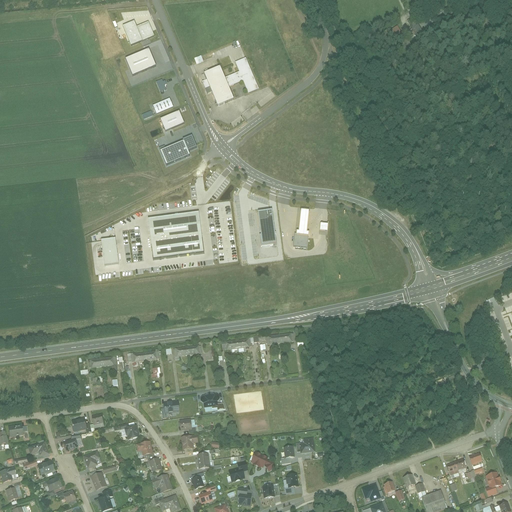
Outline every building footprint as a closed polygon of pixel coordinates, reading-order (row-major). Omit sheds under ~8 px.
[(122,27),(131,47),(154,36),(148,22),(136,27),(134,22),(122,27)] [(396,39),(403,35),(397,26),(390,31),(396,39)] [(151,50),(127,60),(134,77),(158,67),(151,50)] [(220,67),(205,73),(218,105),(233,99),(229,88),(243,82),(248,93),(258,89),(245,58),(235,63),(239,72),(225,78),(220,67)] [(163,81),(157,83),(161,94),(168,91),(166,86),(168,85),(167,82),(164,83),(163,81)] [(174,109),(171,100),(154,107),(158,116),(174,109)] [(154,117),(152,112),(143,116),(145,121),(154,117)] [(184,124),(179,113),(160,120),(165,132),(184,124)] [(166,166),(190,156),(189,152),(198,148),(193,136),(183,141),(183,143),(159,152),(166,166)] [(298,232),(298,235),(310,237),(310,233),(308,233),(309,225),(311,211),(303,210),(302,225),(301,232),(298,232)] [(275,243),(271,212),(257,213),(261,245),(275,243)] [(204,213),(141,221),(146,265),(209,257),(204,213)] [(325,225),(322,224),(321,232),(325,232),(329,233),(330,225),(325,225)] [(296,235),(294,247),(308,249),(310,237),(298,235),(296,235)] [(99,268),(122,266),(118,236),(95,240),(99,268)] [(279,335),(281,344),(294,343),(292,334),(279,335)] [(279,335),(266,338),(267,346),(281,344),(279,335)] [(239,340),(240,349),(252,348),(250,339),(239,340)] [(239,340),(223,343),(224,351),(240,349),(239,340)] [(200,345),(188,346),(190,356),(201,354),(200,345)] [(188,346),(174,349),(175,357),(190,356),(188,346)] [(158,351),(146,353),(147,361),(159,359),(158,351)] [(147,361),(146,353),(134,354),(135,363),(147,361)] [(115,357),(102,359),(103,367),(116,365),(115,357)] [(102,359),(89,361),(90,369),(103,367),(102,359)] [(152,378),(160,377),(160,368),(153,368),(153,374),(152,374),(152,378)] [(22,370),(9,372),(10,379),(23,377),(22,370)] [(9,372),(0,373),(0,380),(10,379),(9,372)] [(217,396),(203,397),(204,406),(218,404),(217,396)] [(180,413),(178,402),(164,404),(165,409),(161,409),(163,420),(166,419),(166,415),(180,413)] [(103,413),(93,415),(95,424),(105,423),(103,413)] [(87,430),(84,419),(72,423),(75,433),(87,430)] [(191,420),(180,422),(181,432),(192,431),(191,420)] [(23,424),(9,425),(10,436),(24,435),(23,424)] [(138,425),(126,428),(129,441),(140,437),(138,425)] [(198,436),(181,439),(183,451),(194,450),(193,444),(199,444),(198,436)] [(76,439),(63,443),(66,452),(78,448),(76,439)] [(315,453),(313,439),(304,440),(304,445),(301,445),(301,444),(297,444),(298,453),(301,453),(301,455),(315,453)] [(153,455),(150,442),(136,446),(138,453),(142,452),(143,457),(153,455)] [(49,454),(45,443),(28,448),(31,456),(38,453),(40,457),(49,454)] [(295,458),(293,448),(284,449),(286,460),(295,458)] [(480,450),(470,454),(474,466),(485,463),(480,450)] [(97,452),(83,457),(88,471),(98,467),(96,461),(100,460),(97,452)] [(199,463),(210,461),(209,453),(198,455),(199,463)] [(269,459),(255,453),(251,462),(265,468),(265,467),(266,468),(269,472),(276,467),(272,462),(268,461),(269,459)] [(464,456),(456,460),(460,470),(461,470),(463,469),(463,470),(469,468),(464,456)] [(164,470),(160,459),(147,463),(148,468),(152,467),(154,474),(164,470)] [(460,473),(456,460),(447,463),(452,476),(460,473)] [(54,471),(50,461),(37,467),(41,476),(54,471)] [(210,461),(199,463),(199,470),(210,469),(210,461)] [(238,469),(229,472),(232,483),(245,480),(243,473),(248,471),(246,463),(237,465),(238,469)] [(15,467),(0,472),(4,482),(14,480),(12,476),(18,474),(15,467)] [(500,476),(498,472),(486,476),(492,490),(503,485),(502,482),(504,481),(501,476),(500,476)] [(102,474),(91,478),(96,492),(107,488),(102,474)] [(413,474),(404,477),(407,488),(417,487),(413,474)] [(174,489),(169,475),(153,480),(156,488),(161,486),(163,493),(174,489)] [(299,488),(297,475),(287,476),(289,489),(285,489),(286,496),(295,495),(294,488),(299,488)] [(62,488),(58,477),(45,483),(49,492),(46,493),(48,498),(56,495),(54,492),(62,488)] [(201,478),(192,481),(195,491),(205,488),(201,478)] [(394,482),(385,484),(386,487),(385,487),(387,494),(397,491),(394,482)] [(377,484),(362,489),(365,498),(364,498),(366,505),(383,499),(377,484)] [(273,486),(262,488),(264,500),(275,498),(273,486)] [(207,494),(199,496),(202,505),(213,502),(210,493),(216,491),(214,487),(206,490),(207,494)] [(16,488),(6,490),(10,503),(19,499),(16,488)] [(251,507),(252,496),(247,496),(248,490),(238,489),(237,496),(240,497),(239,506),(251,507)] [(104,498),(98,500),(101,511),(106,511),(113,509),(110,500),(113,499),(111,491),(103,494),(104,498)] [(442,491),(423,497),(428,511),(440,511),(449,509),(442,491)] [(77,501),(73,492),(64,496),(67,505),(77,501)] [(173,511),(182,509),(177,495),(165,499),(164,496),(153,500),(155,505),(161,503),(164,511),(171,508),(172,511),(173,511)] [(225,506),(214,509),(215,511),(228,511),(227,509),(230,508),(228,502),(224,503),(225,506)] [(386,511),(383,503),(371,507),(372,511),(386,511)] [(511,511),(511,510),(509,503),(500,506),(502,511),(511,511)]
